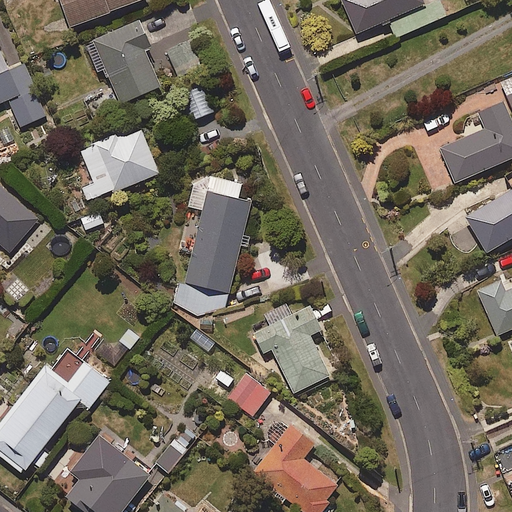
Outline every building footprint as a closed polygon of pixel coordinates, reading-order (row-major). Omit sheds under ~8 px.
[(135,0),(65,0),(74,23),(135,0)] [(435,0),(424,5),(421,0),(340,0),(356,33),(387,20),(395,37),(445,15),(438,0),(435,0)] [(155,43),(142,16),(87,41),(100,69),(107,66),(123,101),(164,82),(148,47),(155,43)] [(11,68),(0,42),(0,102),(10,98),(21,126),(48,115),(25,62),(11,68)] [(511,109),(511,76),(497,83),(509,111),(511,109)] [(215,110),(204,81),(185,88),(196,117),(215,110)] [(511,156),(511,124),(501,100),(475,112),(482,128),(435,149),(450,183),(511,156)] [(161,171),(143,123),(82,146),(95,181),(84,185),(89,199),(161,171)] [(511,168),(501,175),(510,189),(465,217),(487,252),(511,235),(511,168)] [(206,175),(204,185),(192,182),(187,206),(201,210),(179,303),(223,313),(239,246),(246,248),(249,236),(242,234),(249,201),(236,198),(240,183),(206,175)] [(40,218),(0,182),(0,241),(10,251),(40,218)] [(106,222),(102,210),(82,217),(87,228),(106,222)] [(511,258),(499,264),(505,277),(476,290),(496,335),(511,327),(511,258)] [(289,314),(284,303),(262,315),(267,324),(251,333),(261,352),(268,348),(292,394),(328,375),(307,335),(319,329),(307,305),(289,314)] [(66,348),(85,362),(94,351),(116,367),(138,338),(127,330),(114,347),(91,330),(86,337),(70,325),(58,342),(66,348)] [(233,378),(167,331),(147,360),(190,391),(179,406),(187,412),(204,388),(219,398),(233,378)] [(85,362),(66,348),(50,370),(42,364),(0,419),(0,456),(22,473),(31,461),(39,467),(49,453),(42,448),(76,402),(86,410),(109,380),(85,362)] [(149,374),(134,368),(128,383),(143,389),(149,374)] [(269,391),(244,373),(226,398),(252,416),(269,391)] [(313,442),(288,424),(251,473),(302,511),(319,511),(339,486),(301,458),(313,442)] [(185,425),(148,468),(162,480),(187,450),(183,447),(194,433),(185,425)] [(123,455),(97,434),(79,457),(88,465),(64,495),(85,511),(119,511),(148,475),(133,463),(138,457),(128,449),(123,455)] [(184,511),(161,493),(146,511),(184,511)] [(218,511),(204,499),(194,509),(196,511),(218,511)]
